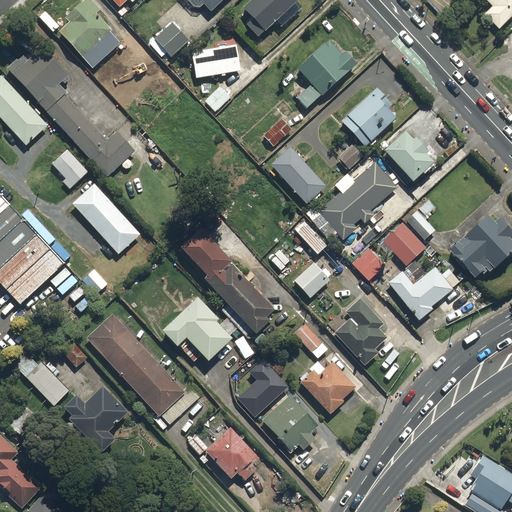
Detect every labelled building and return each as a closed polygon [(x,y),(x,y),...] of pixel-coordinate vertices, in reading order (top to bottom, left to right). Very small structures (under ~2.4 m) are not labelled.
[(116,66),(132,52),(112,30),(115,28),(100,11),(104,7),(97,0),(84,0),(66,16),(71,22),(60,31),(94,69),(105,58),(114,68),(116,66)] [(187,0),(198,11),(204,4),(213,13),(226,0),(187,0)] [(300,0),(241,0),(240,1),(254,16),(247,23),(261,38),(278,22),(283,27),(306,6),(300,0)] [(511,15),(511,0),(479,0),(488,9),(480,17),(495,32),(511,15)] [(192,39),(174,21),(154,39),(172,58),(192,39)] [(511,33),(500,46),(511,57),(511,56),(511,33)] [(66,84),(73,78),(37,39),(8,66),(109,176),(138,150),(119,129),(108,139),(68,94),(70,93),(62,84),(64,82),(66,84)] [(303,87),(295,95),(306,109),(360,63),(349,50),(343,54),(331,39),(299,66),(314,83),(305,90),(303,87)] [(193,50),(197,77),(242,70),(238,43),(193,50)] [(50,124),(3,73),(0,75),(0,115),(27,145),(50,124)] [(232,96),(221,84),(206,99),(217,111),(232,96)] [(365,148),(401,116),(391,106),(395,103),(380,86),(341,121),(365,148)] [(402,134),(396,128),(384,139),(390,145),(386,149),(415,181),(437,160),(429,152),(443,139),(422,116),(402,134)] [(265,135),(275,146),(293,129),(284,118),(265,135)] [(352,170),(367,156),(355,143),(352,147),(346,141),(335,151),(352,170)] [(292,146),(272,165),(309,203),(328,185),(292,146)] [(69,148),(52,163),(66,177),(63,180),(72,189),(91,171),(69,148)] [(316,204),(306,212),(336,248),(360,228),(356,224),(363,219),(366,223),(377,214),(373,210),(399,188),(377,162),(320,209),(316,204)] [(67,252),(0,181),(0,269),(23,294),(67,252)] [(144,232),(96,181),(74,202),(122,253),(144,232)] [(431,200),(421,209),(427,215),(437,206),(431,200)] [(419,209),(407,220),(426,240),(437,229),(419,209)] [(449,250),(476,281),(485,273),(488,276),(511,254),(511,225),(503,215),(497,220),(491,213),(449,250)] [(306,219),(295,230),(318,255),(329,244),(306,219)] [(403,221),(380,243),(391,255),(394,252),(407,266),(427,247),(403,221)] [(280,312),(204,226),(181,246),(257,332),(280,312)] [(373,249),(354,264),(369,282),(387,267),(373,249)] [(135,273),(123,261),(109,277),(120,288),(135,273)] [(316,261),(296,280),(313,298),(333,279),(316,261)] [(434,306),(457,288),(437,264),(419,280),(408,267),(389,282),(421,321),(436,308),(434,306)] [(199,293),(162,328),(180,346),(190,337),(211,358),(237,333),(199,293)] [(384,323),(361,297),(345,312),(350,318),(334,332),(366,367),(382,352),(377,347),(388,337),(380,327),(384,323)] [(185,387),(116,309),(87,334),(168,426),(201,398),(189,384),(185,387)] [(330,349),(304,322),(294,331),(319,359),(330,349)] [(75,338),(62,349),(78,367),(90,356),(75,338)] [(41,363),(30,351),(17,363),(56,406),(73,391),(45,360),(41,363)] [(239,397),(255,414),(287,386),(262,359),(248,372),(256,382),(239,397)] [(319,361),(299,379),(331,414),(360,388),(333,359),(324,367),(319,361)] [(81,393),(65,407),(105,449),(117,437),(112,431),(132,412),(105,384),(88,400),(81,393)] [(293,391),(261,418),(291,454),(300,446),(304,450),(317,439),(311,432),(321,424),(293,391)] [(234,427),(207,450),(231,480),(240,473),(247,481),(260,470),(255,463),(260,459),(234,427)] [(0,484),(25,508),(45,487),(15,458),(21,451),(0,431),(0,484)] [(473,490),(465,502),(479,511),(480,511),(489,500),(502,509),(508,500),(511,503),(511,472),(483,453),(468,474),(476,480),(470,488),(473,490)] [(66,511),(46,493),(28,511),(66,511)]
